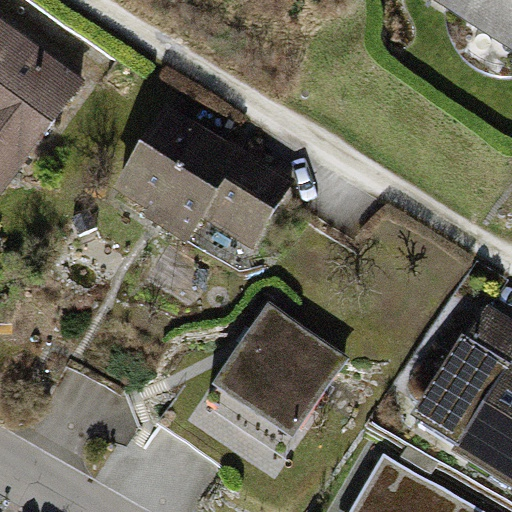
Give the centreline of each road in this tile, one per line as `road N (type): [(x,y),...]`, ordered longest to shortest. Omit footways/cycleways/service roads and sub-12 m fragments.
road 1 (residential): [(511,259),(98,0)]
road 2 (residential): [(117,511),(0,439)]
